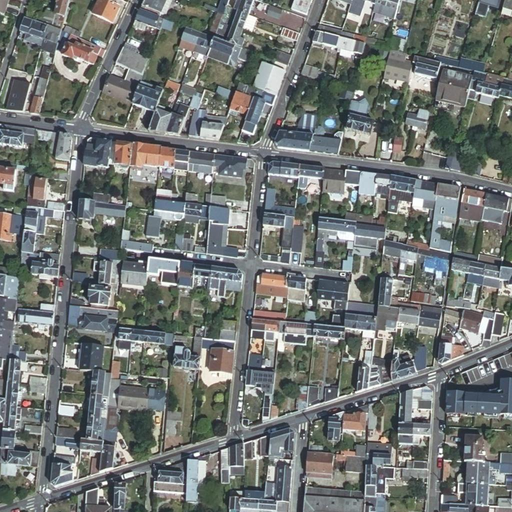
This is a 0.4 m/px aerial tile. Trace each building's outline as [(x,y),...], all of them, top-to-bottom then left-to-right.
[(0,0),(0,15),(4,17),(9,0),(0,0)] [(63,31),(70,0),(58,0),(58,3),(59,4),(55,21),(39,16),(37,23),(49,27),(63,31)] [(173,0),(146,0),(141,12),(159,19),(161,14),(166,16),(169,8),(165,6),(167,2),(171,4),(173,0)] [(224,7),(226,0),(219,0),(215,13),(221,16),(224,7)] [(226,0),(224,7),(247,15),(252,0),(226,0)] [(313,1),(310,0),(294,0),(291,10),(307,15),(313,1)] [(376,6),(377,0),(353,0),(352,6),(349,14),(360,18),(366,2),(376,6)] [(397,12),(400,1),(397,0),(377,0),(376,6),(374,11),(395,18),(397,12)] [(511,0),(506,0),(503,10),(511,12),(511,0)] [(109,5),(101,1),(93,16),(112,25),(120,10),(113,6),(115,3),(111,1),(109,5)] [(247,15),(224,7),(221,16),(219,23),(242,31),(247,15)] [(267,15),(279,20),(282,11),(270,7),(267,15)] [(147,26),(161,31),(165,21),(159,19),(141,12),(136,22),(147,26)] [(221,16),(215,13),(209,31),(207,36),(213,38),(219,23),(221,16)] [(250,34),(256,18),(247,15),(242,31),(250,34)] [(37,23),(26,19),(21,34),(29,36),(27,42),(43,47),(49,27),(37,23)] [(136,22),(133,28),(144,32),(147,26),(136,22)] [(207,36),(209,31),(187,23),(185,28),(199,33),(207,36)] [(242,31),(219,23),(213,38),(239,48),(243,49),(245,43),(239,40),(242,31)] [(68,26),(65,32),(78,39),(79,39),(82,33),(68,26)] [(57,50),(63,31),(49,27),(43,47),(42,51),(56,55),(57,50)] [(339,38),(342,32),(320,27),(317,33),(339,38)] [(195,45),(199,33),(185,28),(181,40),(189,43),(195,45)] [(297,42),(300,35),(283,28),(280,36),(297,42)] [(65,32),(63,31),(57,50),(64,53),(68,45),(73,48),(78,39),(65,32)] [(354,35),(342,32),(339,38),(344,40),(365,45),(365,41),(353,38),(354,35)] [(209,50),(213,38),(207,36),(199,33),(195,45),(209,50)] [(344,40),(339,38),(317,33),(313,43),(325,46),(341,50),(344,40)] [(239,48),(213,38),(209,50),(207,57),(228,64),(231,55),(235,56),(239,48)] [(365,45),(387,50),(388,44),(366,38),(365,41),(365,45)] [(404,54),(407,43),(390,38),(388,44),(387,50),(391,51),(398,53),(404,54)] [(93,67),(101,50),(79,39),(78,39),(73,48),(68,45),(64,53),(63,55),(72,60),(74,58),(93,67)] [(363,56),(365,45),(344,40),(341,50),(355,54),(363,56)] [(192,52),(195,45),(189,43),(187,48),(183,46),(182,48),(192,52)] [(209,50),(195,45),(192,52),(207,57),(209,50)] [(248,62),(252,52),(243,49),(239,48),(235,56),(231,55),(228,64),(233,66),(236,64),(238,59),(248,62)] [(144,77),(150,60),(124,49),(116,65),(130,71),(144,77)] [(355,54),(341,50),(340,55),(354,58),(355,54)] [(289,66),(292,57),(278,51),(274,60),(275,61),(289,66)] [(396,60),(398,53),(391,51),(383,80),(388,81),(389,78),(409,83),(413,64),(404,62),(396,60)] [(404,54),(398,53),(396,60),(404,62),(406,55),(404,54)] [(440,64),(415,57),(413,64),(417,65),(415,75),(436,81),(440,64)] [(467,59),(461,58),(460,62),(458,68),(474,72),(483,74),(485,68),(486,64),(467,59)] [(458,68),(460,62),(449,60),(448,65),(458,68)] [(277,97),(289,66),(275,61),(273,68),(266,65),(261,79),(259,78),(255,88),(258,90),(277,97)] [(333,83),(335,78),(335,76),(316,71),(316,69),(305,66),(302,75),(333,83)] [(142,83),(144,77),(130,71),(125,84),(110,78),(103,94),(134,105),(140,89),(142,83)] [(472,79),(443,72),(438,91),(456,95),(454,100),(467,102),(469,93),(472,79)] [(483,74),(474,72),(472,79),(469,93),(499,100),(499,97),(504,79),(483,74)] [(31,115),(39,116),(51,74),(48,73),(47,75),(46,75),(45,80),(44,80),(40,93),(37,93),(31,115)] [(511,81),(507,80),(504,79),(499,97),(511,100),(511,81)] [(164,88),(176,92),(179,85),(167,81),(164,88)] [(9,112),(24,114),(32,86),(17,82),(9,112)] [(142,83),(140,89),(155,94),(157,88),(142,83)] [(255,88),(241,83),(231,110),(236,112),(248,117),(258,90),(255,88)] [(354,92),(355,87),(339,83),(338,88),(354,92)] [(180,94),(193,98),(194,93),(195,91),(182,87),(180,94)] [(164,90),(157,88),(155,94),(162,96),(164,90)] [(219,88),(217,95),(228,99),(230,92),(219,88)] [(156,113),(162,96),(155,94),(140,89),(134,105),(133,106),(156,113)] [(273,107),(277,97),(258,90),(248,117),(243,132),(254,136),(266,104),(273,107)] [(438,91),(437,95),(454,100),(456,95),(438,91)] [(193,98),(190,107),(197,110),(197,109),(202,96),(194,93),(193,98)] [(366,120),(369,106),(365,100),(359,103),(352,101),(345,130),(348,131),(351,116),(366,120)] [(189,138),(201,139),(203,125),(206,125),(207,117),(206,117),(207,112),(197,109),(197,110),(196,113),(193,113),(189,138)] [(420,110),(419,117),(409,115),(407,125),(426,130),(428,120),(430,112),(420,110)] [(170,118),(155,114),(149,133),(164,135),(170,118)] [(294,133),(280,132),(275,145),(278,149),(310,153),(314,137),(316,127),(318,119),(304,115),(296,124),(294,133)] [(171,118),(170,118),(164,135),(180,137),(185,120),(172,116),(171,118)] [(348,131),(370,136),(374,122),(366,120),(351,116),(348,131)] [(201,139),(220,142),(227,120),(207,117),(206,125),(203,125),(201,139)] [(1,127),(0,136),(0,145),(23,149),(23,143),(34,144),(34,142),(37,132),(1,127)] [(322,128),(316,127),(314,137),(324,139),(326,131),(322,128)] [(69,137),(37,132),(34,142),(50,144),(49,156),(57,157),(56,162),(70,164),(72,140),(69,137)] [(339,157),(342,141),(336,140),(324,139),(314,137),(310,153),(339,157)] [(395,139),(394,153),(401,154),(403,140),(395,139)] [(88,142),(85,167),(97,169),(97,168),(107,169),(108,166),(113,167),(115,144),(91,140),(88,142)] [(115,144),(113,167),(120,167),(120,168),(121,171),(126,172),(128,169),(129,169),(130,169),(130,168),(133,147),(115,144)] [(162,150),(133,147),(130,168),(142,169),(142,166),(160,169),(162,150)] [(176,152),(162,150),(160,169),(174,170),(176,152)] [(190,154),(176,152),(174,170),(188,172),(188,170),(189,165),(190,154)] [(455,152),(451,171),(460,173),(465,155),(455,152)] [(215,157),(190,154),(189,165),(194,165),(193,171),(198,171),(199,166),(214,168),(215,157)] [(252,161),(215,157),(214,168),(219,168),(219,173),(220,177),(240,179),(242,176),(243,170),(246,170),(246,168),(255,169),(255,164),(252,161)] [(17,166),(0,164),(0,185),(4,186),(3,192),(14,193),(17,166)] [(269,167),(268,176),(299,180),(299,179),(300,167),(274,164),(269,167)] [(475,164),(472,176),(480,178),(483,166),(475,164)] [(325,170),(300,167),(299,179),(309,180),(324,181),(325,173),(325,170)] [(159,171),(159,175),(173,177),(174,170),(160,169),(159,171)] [(345,175),(325,173),(324,181),(323,193),(343,195),(345,175)] [(361,174),(352,173),(351,187),(359,188),(361,174)] [(361,174),(359,188),(359,196),(374,197),(377,176),(361,174)] [(392,179),(377,176),(374,197),(374,198),(389,200),(392,179)] [(308,188),(309,180),(299,179),(299,180),(298,190),(304,190),(308,188)] [(416,183),(392,179),(389,200),(389,204),(399,205),(400,203),(413,205),(414,201),(416,183)] [(46,183),(30,181),(27,209),(43,211),(46,183)] [(438,186),(416,183),(414,201),(424,202),(435,204),(438,186)] [(461,190),(438,186),(435,204),(434,218),(430,247),(429,250),(451,254),(452,244),(440,241),(442,223),(443,218),(456,220),(461,190)] [(172,192),(157,190),(156,201),(171,203),(172,192)] [(267,190),(264,216),(295,219),(296,211),(274,208),(274,202),(275,191),(267,190)] [(464,191),(462,203),(470,205),(474,205),(485,208),(486,196),(464,191)] [(186,195),(185,205),(187,206),(195,207),(196,196),(186,195)] [(94,196),(93,204),(96,204),(104,205),(109,206),(110,198),(94,196)] [(511,205),(511,201),(486,196),(485,208),(500,211),(511,213),(511,205)] [(226,199),(211,197),(210,209),(213,209),(224,211),(226,199)] [(156,201),(155,212),(175,215),(175,218),(177,221),(182,222),(185,219),(185,216),(186,216),(187,206),(185,205),(171,203),(156,201)] [(423,210),(424,202),(414,201),(413,205),(413,208),(423,210)] [(93,204),(81,202),(79,221),(90,222),(90,220),(94,221),(95,212),(96,204),(93,204)] [(435,204),(424,202),(423,210),(431,211),(430,217),(434,218),(435,204)] [(54,212),(63,213),(64,206),(48,204),(47,211),(54,212)] [(103,211),(104,205),(96,204),(95,212),(103,213),(103,211)] [(126,208),(109,206),(104,205),(103,211),(125,214),(126,208)] [(485,208),(474,205),(472,221),(483,224),(484,214),(485,208)] [(204,208),(195,207),(187,206),(186,216),(201,218),(211,220),(213,209),(210,209),(204,208)] [(485,208),(484,214),(498,217),(500,211),(485,208)] [(24,230),(27,210),(14,209),(14,214),(16,216),(21,217),(19,230),(24,230)] [(43,211),(27,209),(27,210),(24,230),(24,234),(35,236),(43,237),(45,219),(54,220),(54,212),(47,211),(43,211)] [(224,211),(213,209),(211,220),(207,250),(207,256),(238,260),(239,251),(226,250),(224,249),(224,247),(222,247),(224,226),(228,227),(230,211),(224,211)] [(175,215),(155,212),(154,218),(177,221),(175,218),(175,215)] [(13,218),(0,215),(0,241),(10,243),(13,218)] [(372,218),(357,215),(356,218),(356,226),(371,228),(372,221),(372,218)] [(185,223),(201,225),(201,218),(186,216),(185,223)] [(267,258),(260,258),(260,259),(263,263),(290,266),(291,254),(294,228),(295,219),(264,216),(263,228),(283,230),(281,250),(283,250),(282,260),(267,258)] [(356,218),(346,217),(346,224),(356,226),(356,218)] [(339,223),(320,219),(315,269),(323,270),(324,253),(322,253),(324,235),(337,237),(338,232),(339,223)] [(379,222),(372,221),(371,228),(386,231),(388,220),(380,219),(379,222)] [(346,224),(339,223),(338,232),(355,235),(356,226),(346,224)] [(371,228),(356,226),(355,235),(355,237),(379,241),(385,242),(386,234),(386,231),(371,228)] [(303,229),(294,228),(291,254),(300,255),(303,229)] [(182,253),(183,241),(184,233),(180,233),(179,236),(178,236),(176,252),(182,253)] [(35,236),(24,234),(20,260),(59,264),(60,257),(39,255),(39,259),(32,258),(35,236)] [(389,234),(386,234),(385,242),(385,243),(386,243),(403,247),(407,248),(408,242),(408,241),(388,237),(389,234)] [(262,235),(260,258),(267,258),(269,236),(262,235)] [(379,241),(355,237),(354,247),(377,251),(379,241)] [(194,242),(183,241),(182,253),(192,254),(194,242)] [(430,247),(408,242),(407,248),(419,250),(429,252),(429,250),(430,247)] [(386,243),(383,261),(400,265),(401,264),(401,259),(403,247),(386,243)] [(152,256),(153,248),(128,245),(122,244),(122,252),(152,256)] [(419,250),(407,248),(403,247),(401,259),(417,262),(419,250)] [(429,252),(419,250),(417,262),(425,264),(423,271),(436,274),(434,286),(438,286),(437,298),(413,294),(412,302),(443,307),(450,257),(429,252)] [(75,258),(95,261),(96,253),(75,251),(75,258)] [(478,259),(454,254),(454,261),(472,264),(477,265),(478,259)] [(502,270),(503,263),(480,259),(479,265),(487,267),(502,270)] [(59,264),(20,260),(19,268),(32,270),(31,277),(39,278),(39,281),(50,282),(50,279),(57,280),(59,264)] [(118,289),(121,264),(96,261),(96,264),(95,264),(94,273),(101,274),(99,286),(118,289)] [(181,265),(151,261),(151,262),(150,268),(149,277),(160,278),(160,274),(180,276),(181,265)] [(470,275),(472,264),(454,261),(452,272),(470,275)] [(149,277),(150,268),(144,267),(125,264),(122,285),(148,288),(149,277)] [(406,265),(401,264),(400,265),(399,276),(408,277),(409,274),(405,274),(406,265)] [(485,280),(487,267),(479,265),(477,265),(472,264),(470,275),(467,284),(484,287),(485,280)] [(213,269),(181,265),(180,276),(178,288),(194,290),(196,278),(211,280),(213,269)] [(503,270),(502,270),(487,267),(485,280),(484,287),(499,290),(501,282),(503,270)] [(228,271),(213,269),(211,280),(210,289),(218,290),(218,297),(225,298),(226,291),(228,271)] [(511,271),(503,270),(501,282),(508,283),(510,283),(510,287),(511,287),(511,271)] [(241,273),(228,271),(226,291),(241,293),(243,276),(241,273)] [(88,276),(73,274),(72,282),(87,284),(88,276)] [(290,278),(263,275),(258,278),(256,296),(288,299),(289,290),(290,278)] [(16,300),(18,279),(0,277),(0,296),(3,297),(2,299),(9,300),(16,300)] [(307,280),(290,278),(289,290),(306,292),(307,280)] [(391,280),(381,278),(380,292),(392,294),(394,280),(391,280)] [(350,285),(320,282),(319,300),(348,303),(350,285)] [(118,291),(118,289),(99,286),(92,285),(92,289),(91,289),(90,299),(91,300),(90,306),(91,306),(91,310),(106,312),(107,308),(108,308),(109,301),(110,301),(111,291),(118,291)] [(306,292),(289,290),(288,299),(288,302),(304,304),(306,292)] [(408,306),(397,304),(398,298),(392,297),(392,294),(380,292),(378,306),(399,309),(407,311),(408,306)] [(461,309),(462,303),(454,301),(454,298),(448,297),(447,308),(455,309),(455,308),(461,309)] [(0,298),(0,329),(13,331),(13,327),(14,323),(6,323),(9,300),(2,299),(0,298)] [(81,301),(70,298),(69,307),(81,309),(83,309),(84,304),(81,301)] [(378,309),(348,306),(347,317),(365,318),(377,319),(378,309)] [(396,328),(397,323),(399,309),(378,306),(378,309),(377,319),(376,332),(385,333),(385,332),(396,333),(396,328)] [(399,309),(397,323),(418,326),(421,313),(422,308),(408,306),(407,311),(399,309)] [(54,315),(55,308),(41,307),(40,313),(54,315)] [(78,329),(81,309),(69,307),(67,328),(78,329)] [(117,336),(117,332),(120,314),(106,312),(91,310),(83,309),(81,309),(78,329),(78,331),(117,336)] [(440,329),(442,311),(430,309),(429,314),(422,313),(421,313),(418,326),(440,329)] [(53,328),(54,315),(40,313),(20,311),(19,311),(18,324),(53,328)] [(463,316),(446,311),(445,321),(461,326),(463,316)] [(464,312),(463,316),(461,326),(460,329),(479,334),(480,333),(485,334),(484,342),(491,342),(492,337),(494,321),(483,318),(464,312)] [(254,313),(253,322),(267,323),(280,324),(286,325),(287,316),(254,313)] [(494,321),(492,337),(500,338),(503,314),(496,313),(495,316),(494,321)] [(307,316),(307,327),(314,328),(317,328),(318,316),(307,316)] [(364,333),(365,318),(347,317),(346,325),(345,331),(364,333)] [(377,319),(365,318),(364,333),(363,339),(375,340),(376,332),(377,319)] [(238,324),(222,322),(221,342),(236,343),(238,324)] [(267,323),(253,322),(251,340),(265,342),(267,323)] [(280,324),(267,323),(265,342),(265,343),(274,344),(275,335),(279,336),(279,335),(280,324)] [(307,327),(286,325),(280,324),(279,335),(284,335),(283,344),(305,347),(306,338),(313,339),(314,328),(307,327)] [(332,330),(317,328),(314,328),(313,339),(344,342),(345,331),(332,330)] [(13,333),(13,331),(0,329),(0,361),(3,362),(10,363),(11,354),(13,333)] [(196,330),(196,339),(204,340),(205,330),(196,330)] [(132,345),(133,334),(117,332),(117,336),(116,339),(120,340),(120,343),(132,345)] [(385,333),(376,332),(375,340),(374,346),(376,346),(377,337),(393,340),(395,340),(395,339),(396,333),(385,332),(385,333)] [(146,335),(142,335),(133,334),(132,345),(144,346),(146,335)] [(175,338),(147,335),(146,335),(144,346),(173,349),(174,342),(175,338)] [(442,366),(463,358),(463,349),(453,348),(454,340),(452,340),(452,337),(444,335),(444,338),(442,338),(439,364),(442,366)] [(203,345),(204,340),(196,339),(194,351),(177,349),(174,370),(184,371),(184,372),(190,373),(190,371),(200,372),(203,351),(203,345)] [(221,342),(204,340),(203,345),(214,346),(214,352),(211,373),(219,374),(232,376),(236,343),(221,342)] [(104,349),(83,346),(80,373),(95,374),(101,375),(104,349)] [(415,368),(416,373),(426,370),(426,349),(417,348),(415,368)] [(373,354),(367,353),(365,365),(372,366),(373,354)] [(511,353),(495,361),(499,372),(506,369),(507,371),(511,369),(511,353)] [(26,355),(11,354),(10,363),(21,364),(26,364),(26,355)] [(262,370),(262,367),(263,362),(263,358),(249,356),(248,369),(262,370)] [(413,364),(414,360),(411,361),(411,356),(398,359),(393,361),(393,370),(392,383),(417,375),(416,373),(415,368),(413,364)] [(20,373),(21,364),(10,363),(8,383),(8,385),(19,386),(20,373)] [(21,364),(20,373),(28,373),(29,364),(26,364),(21,364)] [(121,366),(113,365),(112,377),(111,382),(119,383),(121,366)] [(357,394),(370,390),(372,371),(372,366),(365,365),(363,365),(362,371),(360,371),(357,394)] [(379,372),(380,386),(392,383),(393,370),(372,366),(372,371),(379,372)] [(370,390),(380,386),(379,372),(372,371),(370,390)] [(270,375),(248,373),(246,387),(256,388),(255,389),(262,390),(262,386),(274,387),(275,376),(270,375)] [(109,399),(111,382),(112,377),(101,375),(95,374),(92,397),(109,399)] [(46,388),(47,380),(31,379),(30,387),(46,388)] [(8,385),(8,383),(0,382),(0,385),(0,391),(7,393),(8,385)] [(120,391),(121,383),(119,383),(111,382),(109,399),(108,410),(118,411),(120,391)] [(498,385),(470,383),(469,406),(497,407),(498,385)] [(18,394),(19,386),(8,385),(7,393),(6,402),(6,408),(17,409),(17,401),(18,394)] [(274,387),(262,386),(262,390),(262,391),(265,395),(262,424),(270,422),(271,407),(274,387)] [(309,388),(309,387),(306,386),(305,394),(300,393),(298,412),(307,410),(309,388)] [(46,395),(46,388),(30,387),(29,394),(46,395)] [(318,389),(309,388),(307,410),(321,405),(319,400),(317,400),(318,389)] [(427,388),(423,389),(422,402),(419,402),(419,410),(419,411),(432,413),(433,393),(427,388)] [(423,389),(413,392),(413,396),(416,396),(415,403),(412,403),(412,410),(419,410),(419,402),(422,402),(423,389)] [(338,400),(339,391),(327,390),(325,404),(338,400)] [(150,393),(120,391),(118,411),(148,414),(148,408),(150,393)] [(400,396),(399,426),(412,427),(412,419),(412,415),(412,410),(412,403),(415,403),(416,396),(413,396),(413,392),(400,396)] [(157,394),(150,393),(148,408),(156,409),(157,394)] [(108,410),(109,399),(92,397),(89,419),(106,421),(108,410)] [(376,404),(369,407),(368,418),(367,430),(375,430),(376,404)] [(74,409),(59,407),(58,415),(73,417),(74,409)] [(270,422),(278,419),(279,408),(271,407),(270,422)] [(368,418),(369,407),(357,410),(356,417),(344,417),(344,422),(343,431),(364,432),(365,418),(368,418)] [(17,409),(6,408),(4,425),(4,433),(15,434),(17,434),(18,431),(15,430),(16,418),(19,419),(21,416),(21,410),(17,409)] [(118,411),(108,410),(106,421),(105,431),(114,432),(117,430),(118,430),(120,430),(121,418),(118,415),(118,411)] [(344,417),(344,414),(332,418),(332,421),(330,421),(328,443),(336,443),(336,446),(339,446),(341,422),(344,422),(344,417)] [(106,421),(89,419),(87,442),(104,444),(104,439),(105,431),(106,421)] [(166,423),(165,438),(174,439),(175,424),(166,423)] [(412,427),(399,426),(398,446),(413,447),(414,427),(412,427)] [(41,437),(42,429),(25,427),(24,435),(41,437)] [(430,438),(431,428),(414,427),(413,447),(413,451),(419,451),(420,439),(424,440),(424,438),(430,438)] [(61,439),(76,441),(77,431),(62,430),(61,439)] [(117,440),(118,430),(117,430),(114,432),(105,431),(104,439),(116,440),(117,440)] [(271,437),(269,458),(282,460),(283,452),(293,454),(295,435),(290,431),(271,437)] [(15,434),(4,433),(3,442),(2,451),(10,452),(13,452),(15,434)] [(261,458),(269,458),(271,437),(260,440),(261,458)] [(81,451),(82,441),(76,441),(61,439),(56,438),(55,447),(65,448),(65,449),(81,451)] [(100,475),(113,471),(116,440),(104,439),(104,444),(100,475)] [(479,465),(485,465),(485,461),(485,454),(482,454),(483,440),(467,439),(465,464),(468,464),(479,465)] [(104,444),(87,442),(82,441),(81,451),(81,453),(99,455),(98,461),(93,460),(91,478),(100,475),(104,444)] [(253,461),(253,442),(244,445),(244,461),(253,461)] [(244,461),(244,445),(229,450),(229,478),(244,477),(244,461)] [(323,447),(309,446),(309,453),(322,454),(323,447)] [(391,447),(367,446),(366,459),(366,467),(383,468),(383,466),(389,467),(391,447)] [(229,478),(229,450),(221,452),(221,485),(229,485),(229,478)] [(342,457),(364,459),(365,450),(357,450),(357,455),(348,454),(348,452),(342,451),(342,457)] [(38,470),(39,457),(9,454),(2,453),(1,465),(0,471),(0,475),(16,477),(17,468),(38,470)] [(333,456),(309,455),(307,479),(313,479),(313,480),(332,481),(333,456)] [(55,489),(72,484),(74,474),(71,474),(72,467),(75,467),(76,460),(54,457),(51,486),(55,489)] [(346,463),(346,474),(365,475),(366,467),(366,459),(364,459),(342,457),(337,457),(336,462),(346,463)] [(202,464),(202,458),(188,463),(186,496),(185,503),(196,504),(197,496),(200,496),(200,493),(204,493),(205,464),(202,464)] [(511,466),(511,458),(500,458),(500,466),(511,466)] [(414,464),(398,463),(398,469),(403,470),(428,471),(429,463),(414,462),(414,464)] [(186,496),(188,463),(159,472),(158,485),(154,485),(154,494),(186,496)] [(444,463),(443,484),(448,484),(449,473),(456,474),(457,464),(444,463)] [(478,486),(479,465),(468,464),(467,476),(467,485),(478,486)] [(490,465),(485,465),(479,465),(478,486),(489,486),(490,477),(490,469),(493,469),(494,469),(494,466),(490,465)] [(511,475),(511,466),(500,466),(500,472),(499,475),(511,475)] [(276,487),(266,486),(265,494),(265,502),(290,504),(292,469),(280,467),(278,470),(276,487)] [(393,481),(394,469),(383,468),(366,467),(365,475),(364,494),(364,498),(375,499),(382,499),(382,495),(384,496),(385,480),(393,481)] [(402,478),(428,479),(428,471),(403,470),(402,478)] [(459,485),(467,485),(467,476),(462,475),(460,476),(458,479),(458,481),(459,485)] [(116,486),(114,511),(125,511),(126,499),(128,499),(129,487),(124,487),(125,483),(116,486)] [(466,493),(467,485),(459,485),(458,493),(466,493)] [(362,511),(364,498),(364,494),(305,490),(303,511),(362,511)] [(98,503),(99,491),(87,495),(85,511),(110,511),(111,511),(106,511),(97,510),(98,503)] [(245,500),(245,493),(230,491),(230,500),(245,500)] [(265,502),(265,494),(245,493),(245,500),(230,500),(229,511),(258,511),(259,501),(265,502)] [(85,511),(87,495),(79,497),(77,511),(85,511)] [(374,511),(375,499),(364,498),(362,511),(374,511)] [(456,499),(442,498),(441,506),(456,507),(456,499)] [(511,510),(511,509),(511,501),(498,500),(498,509),(511,510)] [(289,511),(290,504),(265,502),(259,501),(258,511),(289,511)]
